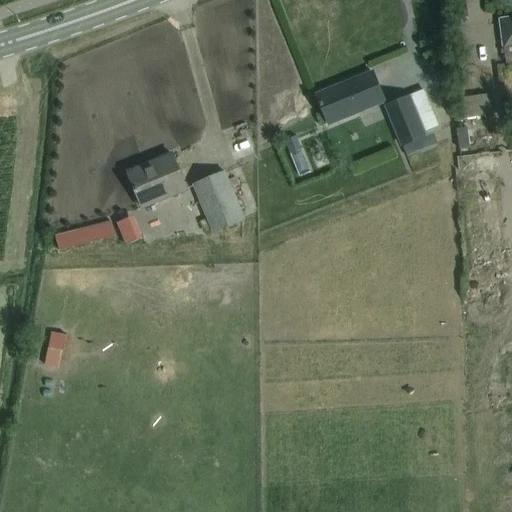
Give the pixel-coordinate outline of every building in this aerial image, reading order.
[(511,19),(499,21),(504,59),(511,57),(511,19)] [(383,102),(379,91),(371,73),(349,82),(350,84),(335,90),(334,88),(316,95),(328,125),(383,102)] [(423,90),(383,106),(399,145),(401,145),(431,133),(439,129),(423,90)] [(460,98),(463,118),(489,115),(486,95),(460,98)] [(467,130),(456,131),(459,149),(469,148),(467,130)] [(240,132),(217,140),(228,171),(251,163),(240,132)] [(431,133),(401,145),(405,155),(435,143),(431,133)] [(152,167),(128,177),(141,208),(186,190),(171,155),(150,163),(152,167)] [(224,171),(191,184),(212,234),(245,221),(224,171)]
